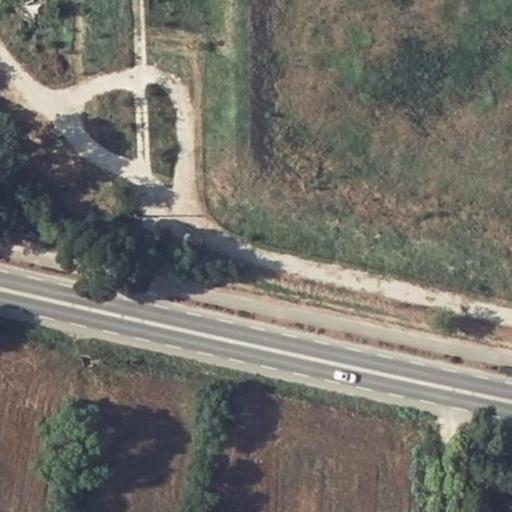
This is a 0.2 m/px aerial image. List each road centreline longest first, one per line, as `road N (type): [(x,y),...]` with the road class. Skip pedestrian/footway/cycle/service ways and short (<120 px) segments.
road 1 (secondary): [(511,400),(0,286)]
road 2 (track): [(451,386),(447,511)]
